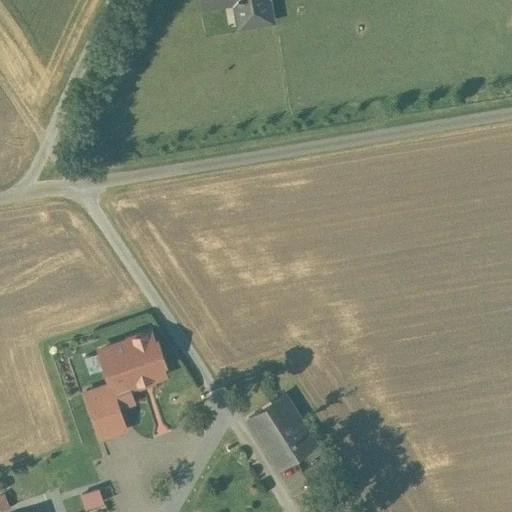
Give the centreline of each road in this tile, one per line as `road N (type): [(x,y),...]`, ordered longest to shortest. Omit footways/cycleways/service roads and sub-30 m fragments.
road 1 (unclassified): [(0,198),(511,111)]
road 2 (unknown): [(215,408),(275,511)]
